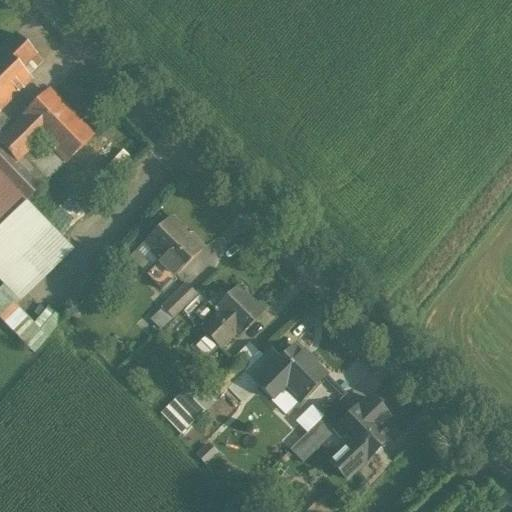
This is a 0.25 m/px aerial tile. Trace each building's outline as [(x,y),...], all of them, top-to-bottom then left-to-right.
[(16,36),(0,50),(0,139),(13,127),(0,113),(0,110),(31,80),(26,76),(40,62),(35,56),(16,36)] [(92,138),(47,92),(21,118),(22,119),(13,127),(0,139),(0,177),(25,203),(46,183),(65,164),(92,138)] [(25,203),(0,177),(0,282),(16,299),(67,248),(25,203)] [(201,252),(169,220),(143,245),(160,263),(161,264),(162,263),(175,275),(174,276),(175,277),(201,252)] [(160,263),(146,277),(161,292),(175,277),(174,276),(175,275),(162,263),(161,264),(160,263)] [(185,286),(162,309),(172,319),(196,296),(185,286)] [(236,289),(225,298),(220,293),(208,304),(217,313),(237,334),(240,336),(262,315),(236,289)] [(217,313),(199,330),(203,335),(217,348),(220,350),(237,334),(217,313)] [(204,362),(217,348),(203,335),(190,348),(204,362)] [(243,372),(244,374),(261,357),(250,345),(233,362),(243,372)] [(325,377),(295,347),(282,360),(269,373),(269,374),(270,373),(285,388),(298,401),(298,402),(298,403),(325,377)] [(261,357),(244,374),(256,386),(269,373),(282,360),(270,349),(261,357)] [(233,362),(210,384),(220,394),(243,372),(233,362)] [(269,373),(256,386),(271,401),(285,388),(270,373),(269,374),(269,373)] [(194,422),(214,403),(193,382),(173,401),(194,422)] [(369,399),(361,408),(360,407),(334,431),(335,432),(348,445),(329,463),(345,480),(355,471),(377,449),(389,438),(378,427),(387,418),(369,399)] [(194,422),(173,401),(159,414),(180,436),(194,422)] [(322,419),(289,451),(302,464),(335,432),(334,431),(322,419)] [(204,464),(215,454),(208,447),(197,456),(204,464)] [(377,449),(355,471),(368,486),(391,463),(377,449)]
